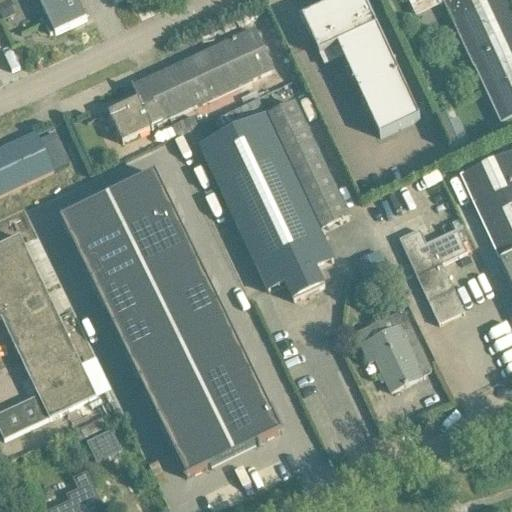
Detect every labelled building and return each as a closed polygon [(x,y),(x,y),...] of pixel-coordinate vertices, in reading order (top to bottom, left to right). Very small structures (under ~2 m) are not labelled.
[(87,22),(76,0),(40,0),(39,1),(50,24),(46,26),(51,37),(55,35),(55,37),(87,22)] [(394,66),(363,0),(347,0),(303,21),(320,57),(338,49),(380,140),(420,122),(395,67),(396,66),(396,65),(394,66)] [(407,0),(409,3),(415,0),(435,0),(439,8),(444,6),(474,71),(474,70),(501,127),(511,121),(511,4),(510,0),(407,0)] [(0,6),(0,14),(4,23),(16,17),(9,2),(0,6)] [(123,144),(273,73),(254,33),(134,90),(133,88),(132,89),(139,103),(110,116),(110,115),(109,115),(123,144)] [(350,222),(296,105),(201,150),(269,295),(286,287),(294,304),(325,290),(317,273),(334,265),(321,236),(350,222)] [(193,119),(172,128),(177,141),(198,131),(193,119)] [(463,131),(444,140),(449,151),(468,142),(463,131)] [(58,139),(41,147),(36,137),(0,153),(0,199),(54,175),(52,171),(69,163),(58,139)] [(511,289),(511,154),(460,179),(511,289)] [(156,176),(61,223),(187,481),(282,435),(156,176)] [(420,233),(400,243),(441,328),(442,327),(442,325),(463,315),(464,317),(465,316),(442,268),(468,256),(457,234),(427,248),(420,233)] [(20,360),(69,338),(22,238),(0,249),(0,322),(2,321),(20,360)] [(380,255),(356,265),(367,288),(390,278),(380,255)] [(398,332),(362,349),(370,365),(376,362),(392,396),(405,389),(405,390),(410,388),(409,387),(422,381),(418,371),(429,366),(404,314),(392,319),(398,332)] [(50,422),(50,423),(98,400),(69,338),(20,360),(39,400),(0,418),(0,433),(5,444),(50,422)] [(121,454),(112,434),(88,445),(98,465),(121,454)] [(103,511),(87,476),(75,482),(80,493),(68,498),(71,505),(54,511),(103,511)]
